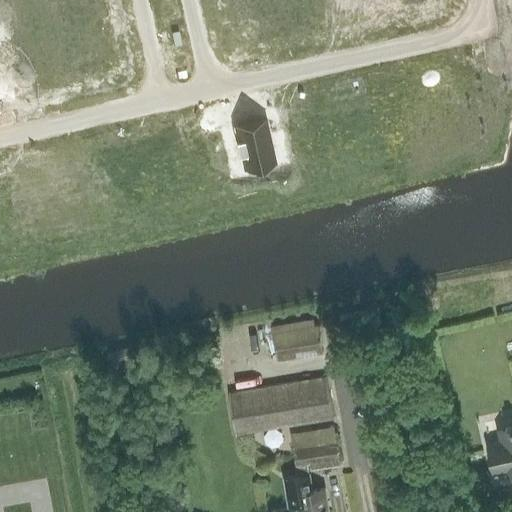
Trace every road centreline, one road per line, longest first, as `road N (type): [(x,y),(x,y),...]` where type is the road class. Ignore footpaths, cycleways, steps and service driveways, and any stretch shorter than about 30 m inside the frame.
road 1 (residential): [(208,91),(458,37),(478,0)]
road 2 (residential): [(0,137),(160,102)]
